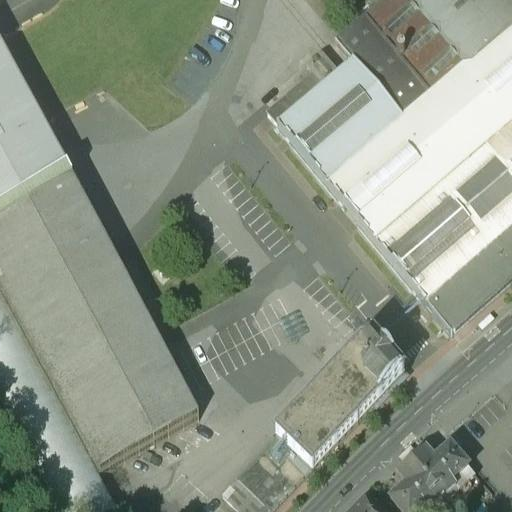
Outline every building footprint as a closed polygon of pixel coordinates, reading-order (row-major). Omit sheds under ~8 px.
[(511,0),(394,0),(336,49),(352,68),(337,80),(322,62),(307,74),(323,93),(315,99),(305,89),(267,119),(277,131),(276,132),(450,337),(511,282),(511,0)] [(0,211),(65,177),(0,51),(0,211)] [(196,421),(65,177),(0,211),(0,411),(4,410),(59,511),(107,511),(113,509),(95,476),(196,421)] [(368,341),(323,388),(319,383),(318,383),(316,382),(313,384),(312,387),(313,389),(317,393),(305,405),(306,406),(276,437),(276,438),(312,472),(409,373),(372,337),(368,341)] [(276,438),(222,494),(241,511),(274,511),(312,472),(276,438)] [(425,451),(397,476),(405,486),(390,499),(400,511),(417,511),(424,506),(429,511),(433,511),(458,491),(451,482),(460,475),(467,483),(474,477),(467,469),(468,468),(449,447),(434,461),(425,451)] [(375,511),(365,501),(354,511),(375,511)]
